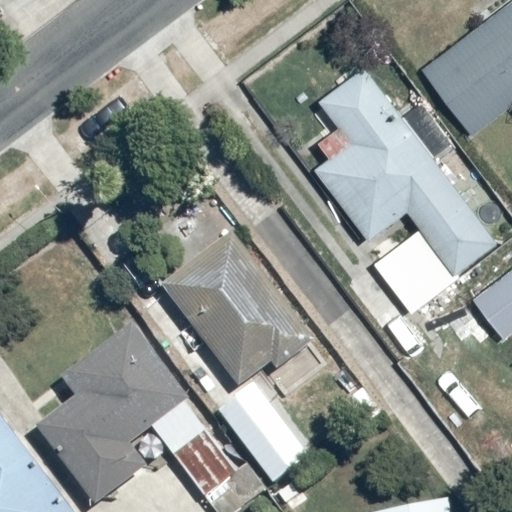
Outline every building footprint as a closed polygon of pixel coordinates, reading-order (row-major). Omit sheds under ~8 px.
[(511,113),(511,2),(424,72),(477,141),(511,113)] [(502,244),(368,68),(321,103),(354,145),(320,171),(373,244),(414,213),(466,277),(502,244)] [(314,339),(234,236),(167,288),(247,392),(314,339)] [(436,343),(377,264),(348,285),(407,365),(436,343)] [(511,333),(511,267),(473,297),(506,339),(511,333)] [(189,404),(135,324),(63,379),(81,400),(42,428),(99,509),(151,473),(134,449),(189,404)] [(72,511),(3,420),(0,422),(0,511),(72,511)]
